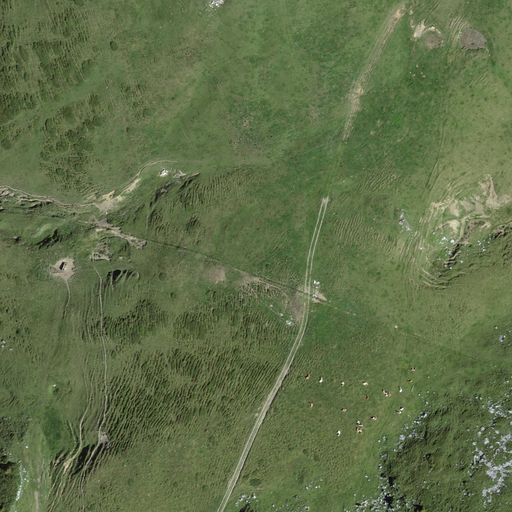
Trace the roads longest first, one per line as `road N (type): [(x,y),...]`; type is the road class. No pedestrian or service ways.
road 1 (track): [(307,295),(325,190),(380,119),(392,91),(399,25),(422,0)]
road 2 (track): [(217,511),(296,345),(307,295)]
